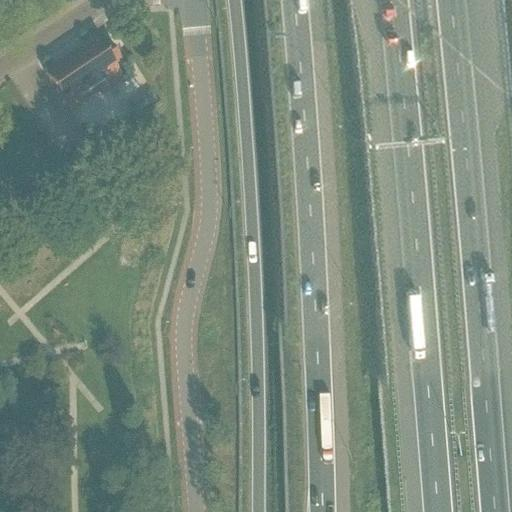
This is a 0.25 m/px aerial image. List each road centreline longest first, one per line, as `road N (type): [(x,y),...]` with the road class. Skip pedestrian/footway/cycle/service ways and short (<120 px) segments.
road 1 (tertiary): [(177,0),(187,160),(164,324),(177,511)]
road 2 (motorway): [(393,0),(439,511)]
road 3 (motorway): [(495,511),(449,0)]
road 4 (trunk): [(232,0),(252,242),(258,511)]
road 5 (trunk): [(292,0),(322,511)]
road 6 (residential): [(0,69),(102,2),(123,0)]
